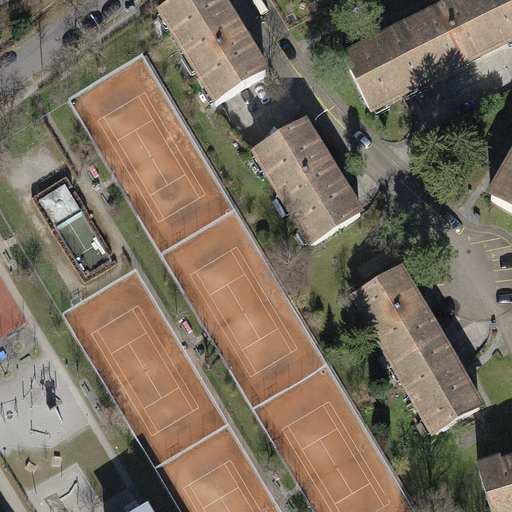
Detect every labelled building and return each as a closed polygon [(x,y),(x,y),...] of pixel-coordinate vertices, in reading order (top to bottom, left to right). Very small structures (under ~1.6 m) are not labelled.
[(217,0),(186,0),(161,16),(217,107),(265,77),(217,0)] [(511,0),(465,0),(440,13),(466,65),(511,41),(511,0)] [(440,13),(345,60),(371,112),(466,65),(440,13)] [(304,126),(256,155),(312,247),(360,217),(304,126)] [(511,165),(491,201),(511,213),(511,165)] [(65,186),(39,202),(56,228),(81,213),(65,186)] [(395,367),(440,341),(400,273),(355,299),(395,367)] [(435,436),(480,410),(440,341),(395,367),(435,436)] [(511,511),(511,465),(501,469),(500,465),(479,472),(491,511),(511,511)]
